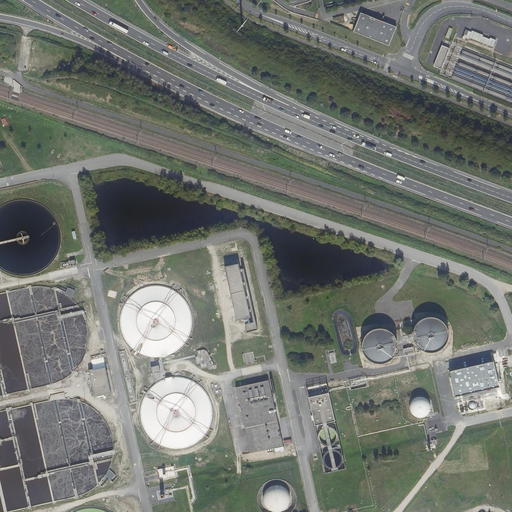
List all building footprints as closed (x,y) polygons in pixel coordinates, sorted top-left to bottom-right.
[(397,27),(361,13),(354,31),(389,46),(397,27)] [(463,37),(493,47),(496,40),(465,29),(463,37)] [(441,45),(433,66),(441,69),(449,48),(441,45)] [(239,270),(238,265),(225,268),(236,321),(247,319),(247,320),(248,325),(245,325),(247,333),(257,330),(243,269),(239,270)] [(0,294),(0,395),(52,384),(57,383),(60,381),(63,380),(66,378),(69,377),(72,374),(74,372),(77,370),(79,367),(81,365),(83,362),(85,359),(86,356),(88,352),(89,349),(90,346),(90,342),(91,339),(91,336),(91,332),(90,329),(90,325),(89,322),(88,319),(86,315),(85,312),(83,309),(81,307),(79,304),(77,301),(74,299),(72,297),(69,295),(66,293),(63,291),(60,290),(57,289),(53,288),(50,287),(46,286),(43,286),(40,286),(36,286),(33,287),(0,294)] [(425,352),(431,353),(436,351),(441,348),(445,343),(446,338),(446,332),(444,327),(440,322),(435,320),(429,319),(423,320),(419,323),(415,327),(413,331),(413,336),(414,341),(416,346),(420,349),(425,352)] [(373,362),(379,363),(384,361),(389,358),(393,354),(394,348),(394,342),(392,337),(388,333),(383,330),(377,329),(371,330),(367,333),(363,337),(361,341),(361,346),(362,351),(364,356),(368,359),(373,362)] [(403,349),(404,355),(414,354),(413,347),(403,349)] [(209,349),(197,351),(198,356),(195,357),(196,363),(200,363),(201,369),(213,367),(209,349)] [(88,372),(94,397),(111,394),(106,369),(88,372)] [(268,381),(237,388),(251,453),(283,446),(268,381)] [(308,387),(322,472),(343,468),(329,384),(308,387)] [(427,389),(404,394),(410,420),(433,414),(427,389)] [(0,511),(9,511),(77,497),(81,497),(84,495),(87,494),(90,492),(93,490),(96,488),(99,486),(101,484),(103,481),(105,479),(107,476),(109,473),(111,470),(112,466),(113,463),(114,460),(114,456),(115,453),(115,450),(115,446),(114,443),(114,439),(113,436),(112,433),(111,429),(109,426),(107,423),(105,421),(103,418),(101,415),(98,413),(96,411),(93,409),(90,407),(87,405),(84,404),(81,403),(77,402),(74,401),(71,400),(67,400),(64,400),(60,400),(55,401),(0,413),(0,511)] [(257,484),(259,508),(260,511),(294,511),(298,510),(296,485),(290,473),(271,474),(269,475),(266,475),(267,479),(257,484)]
